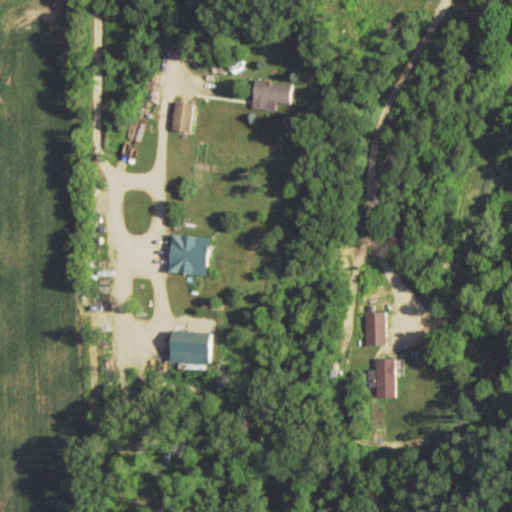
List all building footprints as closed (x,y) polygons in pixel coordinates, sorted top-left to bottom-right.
[(256,113),(279,115),(280,108),(295,109),(297,88),(259,85),(256,113)] [(198,108),(180,106),(177,136),(195,138),(198,108)] [(182,269),(212,273),(215,252),(184,249),(182,269)] [(366,317),(366,350),(388,350),(388,317),(366,317)] [(377,364),(377,403),(399,403),(399,364),(377,364)]
